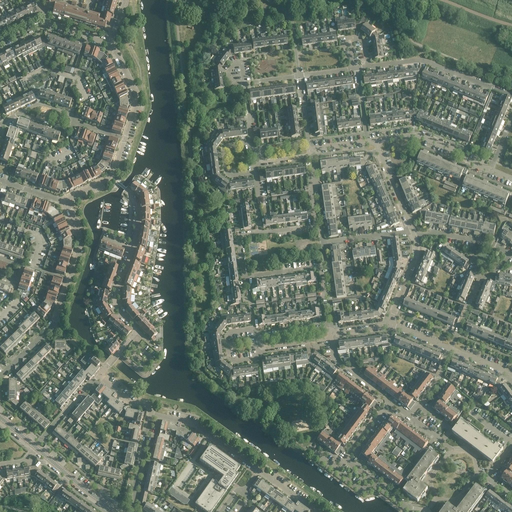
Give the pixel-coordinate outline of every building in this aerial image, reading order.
[(103,1),(101,7),(105,8),(103,13),(106,14),(108,15),(111,16),(113,16),(116,5),(111,4),(106,2),(103,1)] [(34,2),(32,3),(29,4),(30,7),(34,15),(39,12),(34,2)] [(53,13),(58,15),(63,16),(66,7),(56,4),(54,9),(53,13)] [(30,7),(27,9),(26,6),(24,7),(29,17),(34,15),(30,7)] [(23,17),(26,16),(27,19),(29,18),(29,17),(24,7),(19,9),(23,17)] [(75,20),(76,15),(78,10),(66,7),(63,16),(75,20)] [(19,22),(21,21),(20,18),(23,17),(19,9),(14,12),(19,22)] [(13,10),(8,12),(9,14),(13,22),(16,20),(17,23),(19,22),(14,12),(13,10)] [(86,23),(87,18),(89,13),(78,10),(76,15),(75,20),(86,23)] [(98,21),(98,20),(100,16),(89,13),(87,18),(86,23),(97,26),(98,21)] [(10,27),(12,26),(10,23),(13,22),(9,14),(4,16),(10,27)] [(0,20),(3,27),(6,25),(8,28),(10,27),(4,16),(0,18),(0,20)] [(340,18),(335,19),(336,21),(337,30),(338,30),(338,31),(344,30),(343,22),(343,20),(342,20),(341,20),(340,18)] [(103,22),(98,20),(98,21),(97,26),(105,29),(106,23),(103,22)] [(360,22),(355,23),(355,20),(349,21),(350,30),(359,29),(360,22)] [(365,25),(362,24),(360,22),(359,29),(365,34),(371,27),(366,23),(365,25)] [(378,36),(374,33),(376,30),(371,27),(365,34),(372,39),(378,36)] [(44,40),(45,46),(52,49),(56,38),(50,36),(49,41),(44,40)] [(382,46),(382,41),(379,41),(378,36),(372,39),(374,48),(382,46)] [(45,46),(44,40),(40,42),(38,37),(33,40),(38,50),(45,46)] [(52,49),(54,50),(55,47),(58,48),(61,40),(56,38),(52,49)] [(67,38),(65,38),(64,41),(61,40),(58,48),(63,50),(67,38)] [(71,43),(68,42),(69,39),(67,38),(63,50),(62,52),(68,54),(71,43)] [(33,52),(28,42),(25,43),(24,40),(22,41),(28,55),(33,52)] [(38,50),(33,40),(28,42),(33,52),(38,50)] [(28,55),(22,41),(20,42),(21,45),(18,47),(22,55),(23,57),(28,55)] [(78,42),(75,41),(74,44),(71,43),(68,54),(73,56),(74,53),(78,42)] [(82,47),(79,46),(80,43),(78,42),(74,53),(79,55),(82,47)] [(18,47),(15,48),(14,45),(12,46),(17,57),(22,55),(18,47)] [(238,45),(233,45),(233,48),(228,49),(231,55),(240,53),(238,45)] [(12,46),(10,47),(11,50),(8,52),(12,59),(17,57),(12,46)] [(95,49),(91,48),(88,57),(87,59),(92,61),(92,58),(95,49)] [(228,49),(224,53),(222,51),(219,56),(226,62),(231,55),(228,49)] [(8,52),(5,53),(4,50),(2,51),(7,62),(12,59),(8,52)] [(0,65),(2,64),(4,67),(9,65),(7,62),(2,51),(0,52),(1,55),(0,55),(0,65)] [(100,51),(97,60),(99,62),(105,56),(103,54),(103,52),(100,51)] [(111,61),(109,57),(107,58),(105,56),(99,62),(102,65),(111,61)] [(219,56),(215,61),(217,63),(214,67),(221,69),(226,62),(219,56)] [(111,61),(102,65),(99,66),(100,69),(103,67),(104,69),(113,65),(111,61)] [(113,65),(104,69),(106,73),(115,69),(113,65)] [(409,71),(410,81),(416,80),(416,77),(418,77),(419,69),(415,70),(414,66),(412,66),(412,70),(409,71)] [(214,67),(215,72),(212,73),(213,78),(222,77),(221,69),(214,67)] [(428,68),(426,67),(421,78),(427,80),(430,73),(427,72),(428,68)] [(104,74),(106,79),(108,78),(117,74),(115,69),(106,73),(104,74)] [(434,71),(433,74),(430,73),(427,80),(432,83),(436,72),(434,71)] [(437,76),(439,73),(436,72),(432,83),(437,85),(440,78),(437,76)] [(117,74),(108,78),(106,79),(108,84),(119,78),(117,74)] [(445,75),(443,79),(440,78),(437,85),(443,87),(447,76),(445,75)] [(448,81),(449,77),(447,76),(443,87),(442,89),(447,91),(448,89),(451,82),(448,81)] [(352,77),(346,78),(347,86),(351,85),(351,89),(353,89),(355,89),(355,85),(353,85),(352,77)] [(121,83),(119,78),(108,84),(110,88),(121,83)] [(455,80),(454,83),(451,82),(448,89),(453,91),(457,81),(455,80)] [(458,85),(460,81),(457,81),(453,91),(458,93),(461,86),(458,85)] [(123,87),(121,83),(110,88),(112,92),(115,91),(123,87)] [(466,84),(464,87),(461,86),(458,93),(464,95),(468,85),(466,84)] [(468,85),(464,95),(463,98),(468,100),(472,91),(469,89),(470,86),(468,85)] [(115,91),(117,95),(126,91),(123,87),(115,91)] [(46,91),(43,99),(48,101),(51,93),(52,90),(47,88),(46,91)] [(476,88),(475,92),(472,91),(468,100),(473,102),(479,89),(476,88)] [(479,94),(481,90),(479,89),(473,102),(478,104),(482,95),(479,94)] [(119,100),(128,96),(126,91),(117,95),(119,100)] [(31,103),(35,100),(32,93),(27,95),(31,103)] [(478,104),(484,107),(489,94),(487,93),(485,96),(482,95),(478,104)] [(22,97),(26,105),(31,103),(27,95),(22,97)] [(509,105),(511,99),(502,95),(500,101),(502,102),(509,105)] [(17,100),(21,108),(26,105),(22,97),(17,100)] [(12,102),(16,110),(21,108),(17,100),(12,102)] [(497,106),(500,107),(507,110),(509,105),(502,102),(500,101),(499,101),(497,106)] [(7,105),(11,112),(16,110),(12,102),(7,105)] [(2,107),(6,115),(11,112),(7,105),(2,107)] [(118,107),(117,111),(118,112),(127,115),(129,110),(120,107),(118,107)] [(498,112),(505,115),(507,110),(500,107),(498,112)] [(413,112),(404,113),(405,121),(413,120),(414,112),(415,109),(413,109),(413,112)] [(97,114),(94,122),(99,124),(102,115),(103,113),(98,111),(97,114)] [(117,111),(115,116),(117,117),(126,120),(127,115),(118,112),(117,111)] [(413,120),(421,123),(425,114),(420,111),(419,114),(414,112),(413,120)] [(505,115),(498,112),(495,111),(493,116),(503,120),(505,115)] [(425,114),(421,123),(426,125),(429,118),(427,117),(428,113),(426,112),(425,114)] [(115,116),(113,121),(115,122),(124,125),(126,120),(117,117),(115,116)] [(426,125),(432,127),(435,118),(430,116),(429,118),(426,125)] [(491,122),(501,126),(503,120),(493,116),(491,121),(491,122)] [(432,127),(437,129),(441,120),(438,119),(438,117),(436,117),(435,118),(432,127)] [(29,123),(19,120),(16,128),(27,131),(28,127),(29,123)] [(437,129),(442,132),(447,121),(445,120),(444,122),(441,120),(437,129)] [(448,134),(450,127),(451,125),(448,123),(449,122),(447,121),(442,132),(448,134)] [(489,127),(491,128),(499,131),(501,126),(491,122),(489,127)] [(122,129),(113,126),(112,126),(110,131),(121,135),(122,129)] [(315,134),(317,134),(317,137),(326,136),(325,127),(315,128),(315,134)] [(453,136),(456,129),(450,127),(448,134),(453,136)] [(6,139),(10,140),(14,142),(18,131),(10,128),(6,139)] [(489,133),(496,136),(499,131),(491,128),(489,133)] [(71,137),(78,140),(81,131),(77,129),(76,133),(73,132),(71,137)] [(458,138),(461,131),(456,129),(453,136),(458,138)] [(223,140),(223,139),(229,138),(228,130),(218,131),(218,132),(223,140)] [(78,140),(78,142),(82,144),(83,141),(86,132),(81,131),(78,140)] [(463,140),(466,133),(461,131),(458,138),(463,140)] [(463,140),(469,142),(473,133),(467,131),(466,133),(463,140)] [(91,134),(86,132),(83,141),(88,143),(91,134)] [(213,139),(219,144),(223,140),(218,132),(213,139)] [(487,132),(485,138),(487,139),(494,142),(496,136),(489,133),(487,132)] [(88,143),(87,145),(92,146),(92,145),(95,136),(91,134),(88,143)] [(117,145),(119,140),(107,137),(106,141),(117,145)] [(207,147),(216,149),(219,144),(213,139),(211,138),(207,142),(209,144),(207,146),(207,147)] [(483,143),(485,144),(492,147),(494,142),(487,139),(485,138),(483,143)] [(117,145),(106,141),(104,146),(115,150),(117,145)] [(483,149),(490,152),(492,147),(485,144),(483,149)] [(114,155),(115,150),(104,146),(102,151),(114,155)] [(216,155),(216,149),(207,147),(208,156),(216,155)] [(112,160),(114,155),(102,151),(100,156),(101,156),(112,160)] [(464,171),(430,157),(421,153),(417,163),(460,180),(464,171)] [(219,170),(218,162),(216,155),(208,156),(209,164),(210,171),(219,170)] [(112,160),(101,156),(100,156),(99,160),(102,161),(110,164),(112,160)] [(361,160),(360,157),(354,157),(356,167),(362,166),(364,166),(367,162),(364,160),(361,160)] [(102,161),(99,164),(105,170),(107,168),(109,169),(110,164),(102,161)] [(372,167),(371,164),(368,162),(365,166),(366,169),(368,174),(377,171),(375,165),(372,167)] [(101,175),(105,174),(104,172),(105,170),(99,164),(97,167),(101,175)] [(97,167),(92,169),(96,178),(101,175),(97,167)] [(92,180),(96,178),(92,169),(88,171),(92,180)] [(219,176),(219,170),(210,171),(212,180),(219,176)] [(84,173),(88,182),(92,180),(88,171),(84,173)] [(367,181),(380,176),(377,171),(368,174),(370,177),(366,179),(367,181)] [(78,173),(73,176),(74,177),(74,178),(79,186),(83,184),(79,176),(78,173)] [(79,176),(83,184),(88,182),(84,173),(79,176)] [(42,175),(38,186),(43,187),(46,178),(47,176),(42,175)] [(219,186),(224,180),(219,176),(212,180),(219,186)] [(373,185),(382,181),(380,176),(367,181),(368,183),(372,182),(373,185)] [(74,177),(70,179),(70,180),(74,189),(79,186),(74,178),(74,177)] [(408,177),(399,181),(401,187),(414,182),(413,179),(409,181),(408,177)] [(505,204),(508,197),(509,195),(466,177),(463,187),(505,204)] [(66,182),(70,191),(74,189),(70,180),(66,182)] [(135,192),(140,186),(142,184),(137,180),(135,183),(132,181),(128,187),(135,192)] [(219,186),(218,188),(226,194),(227,192),(229,183),(224,180),(219,186)] [(384,186),(382,181),(373,185),(374,188),(371,189),(372,191),(384,186)] [(235,182),(229,183),(227,192),(236,191),(235,182)] [(411,185),(415,184),(414,182),(401,187),(404,192),(413,188),(411,185)] [(140,186),(135,192),(140,196),(148,191),(149,191),(148,189),(147,191),(145,189),(146,187),(142,184),(140,186)] [(386,192),(384,186),(372,191),(373,194),(376,192),(377,195),(386,192)] [(413,188),(404,192),(406,197),(418,192),(417,190),(414,191),(413,188)] [(140,196),(141,202),(149,201),(148,191),(140,196)] [(376,202),(388,197),(386,192),(377,195),(378,198),(375,200),(376,202)] [(406,197),(408,202),(417,199),(416,196),(419,194),(418,192),(406,197)] [(2,203),(4,202),(9,204),(12,195),(7,193),(6,197),(0,200),(2,203)] [(15,205),(18,197),(12,195),(9,204),(15,205)] [(20,207),(23,199),(18,197),(15,205),(20,207)] [(376,202),(374,203),(375,205),(377,204),(380,203),(382,206),(391,202),(388,197),(376,202)] [(23,199),(20,207),(25,209),(27,209),(28,205),(30,201),(23,199)] [(417,199),(408,202),(410,208),(422,203),(422,200),(418,202),(417,199)] [(29,211),(34,212),(34,210),(37,201),(33,200),(29,211)] [(41,202),(38,211),(38,214),(42,215),(46,204),(41,202)] [(379,207),(381,212),(393,207),(391,202),(382,206),(379,207)] [(410,208),(412,213),(421,209),(420,206),(423,205),(422,203),(410,208)] [(46,217),(47,214),(50,205),(46,204),(42,215),(46,217)] [(47,214),(50,217),(55,210),(54,209),(54,207),(50,205),(47,214)] [(386,216),(395,213),(393,207),(381,212),(380,213),(381,215),(385,213),(386,216)] [(419,211),(421,216),(426,217),(424,222),(430,223),(432,213),(426,212),(425,209),(419,211)] [(55,210),(50,217),(53,219),(61,215),(59,211),(57,212),(55,210)] [(300,213),(301,222),(305,221),(307,220),(307,219),(310,218),(309,212),(300,213)] [(384,221),(385,223),(397,218),(395,213),(386,216),(387,220),(384,221)] [(432,227),(433,223),(436,224),(438,214),(432,213),(430,223),(430,226),(432,227)] [(53,219),(55,223),(63,219),(61,215),(53,219)] [(447,226),(449,217),(443,215),(441,229),(443,229),(444,226),(447,226)] [(451,217),(449,226),(452,227),(451,231),(454,231),(456,218),(457,216),(456,216),(455,218),(451,217)] [(271,225),(270,217),(264,218),(265,224),(263,224),(263,227),(270,226),(269,225),(271,225)] [(397,218),(385,223),(380,225),(381,227),(389,224),(390,227),(399,223),(397,218)] [(454,231),(456,232),(457,228),(460,229),(462,219),(456,218),(454,231)] [(57,227),(65,223),(63,219),(55,223),(57,227)] [(465,233),(467,234),(468,230),(471,231),(473,221),(468,220),(465,233)] [(476,235),(479,236),(479,232),(482,233),(484,223),(479,222),(476,235)] [(67,228),(65,223),(57,227),(59,232),(67,228)] [(487,238),(490,238),(490,235),(494,235),(496,226),(490,225),(487,238)] [(61,236),(69,232),(67,228),(59,232),(61,236)] [(501,231),(499,237),(500,238),(503,240),(501,243),(503,244),(511,233),(506,230),(504,233),(501,231)] [(72,236),(69,232),(61,236),(63,240),(72,236)] [(510,244),(511,241),(511,233),(503,244),(505,245),(507,242),(510,244)] [(104,242),(102,242),(100,241),(98,247),(99,247),(99,249),(104,252),(108,243),(104,241),(104,242)] [(138,241),(137,247),(145,248),(144,249),(147,250),(150,251),(151,248),(149,248),(149,242),(147,242),(138,241)] [(104,252),(110,254),(113,246),(111,245),(112,244),(108,243),(104,252)] [(3,244),(0,252),(5,254),(8,246),(3,244)] [(8,246),(5,254),(10,256),(13,247),(8,246)] [(110,254),(116,256),(119,248),(113,246),(110,254)] [(13,247),(10,256),(16,258),(18,249),(13,247)] [(71,255),(73,250),(64,247),(64,248),(62,252),(71,255)] [(441,252),(449,258),(454,251),(449,247),(448,249),(445,247),(441,252)] [(119,248),(116,256),(121,258),(124,250),(119,248)] [(137,248),(136,251),(135,254),(143,256),(145,255),(146,252),(145,251),(145,250),(137,248)] [(18,249),(16,258),(23,260),(24,256),(22,256),(24,251),(18,249)] [(449,258),(447,260),(452,263),(454,261),(459,254),(454,251),(449,258)] [(432,261),(435,253),(432,252),(431,254),(426,252),(425,254),(425,253),(423,257),(432,261)] [(135,254),(133,260),(138,261),(137,262),(144,265),(146,257),(143,256),(135,254)] [(459,254),(454,261),(459,265),(464,258),(459,254)] [(394,266),(401,267),(400,263),(402,263),(401,260),(402,260),(402,256),(393,258),(394,266)] [(423,257),(422,261),(422,263),(429,266),(432,261),(423,257)] [(469,261),(464,258),(459,265),(467,270),(470,265),(468,263),(469,261)] [(133,262),(131,266),(131,267),(138,270),(141,265),(133,262)] [(427,272),(429,266),(422,263),(419,268),(427,272)] [(106,268),(106,269),(108,270),(116,273),(118,267),(110,264),(108,269),(106,268)] [(391,274),(399,278),(401,274),(400,274),(401,272),(399,271),(401,267),(394,266),(391,274)] [(32,277),(34,272),(34,270),(25,267),(23,274),(32,277)] [(57,267),(55,272),(64,275),(66,270),(57,267)] [(129,269),(127,273),(136,276),(138,277),(140,271),(138,270),(131,267),(130,270),(129,269)] [(425,277),(427,272),(419,268),(417,274),(425,277)] [(108,270),(106,276),(115,279),(116,275),(115,275),(116,273),(108,270)] [(472,283),(474,278),(472,277),(474,274),(467,272),(464,280),(472,283)] [(126,279),(134,282),(136,276),(127,273),(126,277),(127,277),(126,279)] [(317,281),(316,277),(313,278),(313,274),(306,274),(308,283),(317,281)] [(388,280),(396,283),(397,281),(398,281),(399,278),(391,274),(388,280)] [(417,274),(416,276),(415,276),(413,282),(419,285),(420,282),(422,283),(425,277),(417,274)] [(495,282),(494,282),(495,284),(504,286),(506,275),(500,274),(500,276),(496,275),(495,282)] [(106,276),(104,281),(111,284),(112,282),(113,283),(115,279),(106,276)] [(238,280),(238,276),(228,277),(230,286),(236,285),(236,282),(238,282),(237,280),(238,280)] [(132,288),(134,282),(126,279),(124,285),(132,288)] [(394,289),(396,283),(388,280),(386,285),(394,289)] [(464,280),(462,286),(469,289),(472,283),(464,280)] [(485,282),(482,288),(490,291),(492,292),(495,284),(494,282),(487,280),(486,283),(485,282)] [(104,281),(101,287),(109,290),(111,284),(104,281)] [(260,289),(259,281),(253,282),(253,286),(250,286),(251,290),(260,289)] [(12,289),(14,286),(7,283),(4,292),(9,294),(10,289),(12,289)] [(26,294),(27,291),(29,287),(20,284),(17,291),(20,292),(19,295),(21,296),(22,293),(26,294)] [(237,289),(236,285),(230,286),(227,287),(228,292),(230,292),(231,296),(240,294),(240,290),(239,290),(238,288),(237,289)] [(391,294),(394,289),(386,285),(384,285),(382,290),(391,294)] [(60,289),(51,286),(49,291),(58,294),(60,289)] [(462,286),(459,292),(467,295),(469,289),(462,286)] [(480,293),(488,297),(490,291),(482,288),(480,293)] [(389,299),(391,294),(382,290),(380,296),(389,299)] [(459,292),(456,300),(462,303),(463,300),(465,300),(467,295),(459,292)] [(489,297),(488,297),(480,293),(478,299),(485,302),(487,303),(489,297)] [(130,303),(131,295),(123,294),(122,300),(124,300),(123,305),(130,303)] [(240,294),(231,296),(228,296),(229,302),(232,302),(232,305),(239,304),(238,301),(240,300),(240,298),(241,298),(240,294)] [(379,295),(377,301),(379,302),(387,305),(389,299),(380,296),(379,295)] [(107,298),(99,296),(97,306),(106,304),(107,298)] [(403,306),(409,308),(412,300),(406,298),(403,306)] [(476,308),(482,311),(485,302),(478,299),(475,305),(477,305),(476,308)] [(409,308),(414,310),(417,303),(412,300),(409,308)] [(46,301),(45,301),(43,304),(49,309),(51,307),(53,308),(55,304),(46,301)] [(376,310),(380,316),(383,310),(384,311),(387,305),(379,302),(376,310)] [(129,315),(136,310),(130,304),(130,303),(123,305),(123,306),(127,310),(125,311),(129,315)] [(414,310),(420,313),(423,305),(417,303),(414,310)] [(47,314),(50,310),(49,309),(43,304),(40,308),(47,314)] [(97,306),(102,314),(109,309),(106,304),(97,306)] [(420,313),(425,315),(428,307),(423,305),(420,313)] [(434,309),(428,307),(425,315),(431,317),(434,309)] [(40,308),(36,311),(43,318),(47,314),(40,308)] [(102,314),(105,319),(112,315),(109,309),(102,314)] [(319,318),(318,313),(321,313),(320,309),(311,310),(312,318),(319,318)] [(440,312),(434,309),(431,317),(437,319),(440,312)] [(129,315),(133,320),(140,315),(136,310),(129,315)] [(380,316),(376,310),(367,311),(368,319),(374,319),(374,317),(380,316)] [(40,319),(33,312),(29,316),(36,323),(40,319)] [(440,312),(437,319),(442,322),(445,314),(440,312)] [(232,324),(231,316),(231,314),(221,316),(222,317),(227,325),(232,324)] [(451,316),(445,314),(442,322),(448,324),(451,316)] [(36,323),(29,316),(25,320),(32,326),(36,323)] [(113,316),(107,322),(110,324),(108,326),(110,328),(112,326),(117,320),(113,316)] [(140,316),(134,321),(138,326),(145,320),(146,319),(144,317),(143,318),(140,316)] [(451,316),(448,324),(453,326),(455,321),(457,322),(459,319),(451,316)] [(226,325),(227,325),(222,317),(216,325),(223,330),(226,325)] [(145,320),(138,326),(140,327),(139,328),(142,331),(149,324),(151,322),(151,321),(149,323),(146,319),(145,320)] [(21,324),(28,330),(32,326),(25,320),(21,324)] [(112,326),(117,330),(122,324),(117,320),(112,326)] [(149,324),(142,331),(145,334),(146,333),(147,335),(153,329),(154,328),(151,324),(152,322),(151,322),(149,324)] [(467,326),(466,331),(471,334),(474,326),(467,323),(465,326),(467,326)] [(21,324),(17,328),(19,329),(24,334),(28,330),(21,324)] [(117,330),(121,334),(126,327),(122,324),(117,330)] [(210,332),(219,335),(223,330),(216,325),(210,332)] [(477,336),(480,328),(474,326),(471,334),(477,336)] [(121,334),(126,338),(131,332),(126,327),(121,334)] [(482,338),(485,330),(480,328),(477,336),(482,338)] [(22,340),(26,336),(24,334),(19,329),(15,333),(22,340)] [(147,335),(153,341),(155,339),(154,337),(157,333),(153,329),(147,335)] [(488,340),(491,333),(485,330),(482,338),(488,340)] [(219,335),(210,332),(208,332),(210,342),(212,342),(220,341),(219,335)] [(15,333),(11,337),(18,343),(22,340),(15,333)] [(493,343),(497,335),(491,333),(488,340),(493,343)] [(499,345),(502,337),(497,335),(493,343),(499,345)] [(381,337),(382,345),(382,348),(390,347),(391,344),(391,337),(387,338),(387,336),(381,337)] [(11,337),(7,341),(14,347),(18,343),(11,337)] [(391,344),(399,347),(402,340),(397,337),(396,339),(391,337),(391,344)] [(505,347),(508,340),(502,337),(499,345),(505,347)] [(109,345),(116,351),(119,348),(118,347),(119,345),(113,340),(111,339),(107,343),(109,345)] [(402,340),(399,347),(405,350),(408,342),(402,340)] [(7,341),(4,345),(10,351),(14,347),(7,341)] [(60,341),(55,341),(54,346),(48,346),(52,350),(60,350),(60,341)] [(68,352),(70,349),(68,347),(66,345),(66,341),(60,341),(60,350),(66,350),(68,352)] [(214,357),(222,356),(221,348),(220,341),(212,342),(213,349),(214,357)] [(337,348),(338,351),(346,350),(345,342),(339,342),(339,348),(337,348)] [(410,352),(413,344),(408,342),(405,350),(410,352)] [(48,346),(46,343),(42,347),(48,354),(52,350),(48,346)] [(416,354),(419,346),(413,344),(410,352),(416,354)] [(0,348),(6,355),(10,351),(4,345),(0,348)] [(105,349),(111,355),(113,353),(114,354),(116,351),(109,345),(105,349)] [(421,356),(424,349),(419,346),(416,354),(421,356)] [(44,357),(48,354),(42,347),(38,351),(44,357)] [(430,351),(424,349),(421,356),(427,359),(430,351)] [(40,361),(44,357),(38,351),(34,355),(40,361)] [(430,351),(427,359),(432,361),(436,353),(430,351)] [(307,353),(300,354),(302,366),(309,365),(310,361),(312,354),(307,355),(307,353)] [(436,353),(432,361),(440,364),(441,361),(439,360),(441,356),(436,353)] [(85,373),(88,376),(91,378),(100,368),(98,367),(100,364),(87,354),(80,361),(85,365),(88,362),(91,365),(85,373)] [(317,366),(322,359),(317,356),(316,357),(312,354),(310,361),(317,366)] [(34,355),(30,359),(32,360),(36,365),(40,361),(34,355)] [(215,366),(223,362),(222,356),(214,357),(215,366)] [(272,369),(271,357),(267,357),(267,358),(265,359),(265,360),(262,361),(263,370),(272,369)] [(322,370),(327,362),(324,360),(324,361),(322,359),(317,366),(315,369),(320,372),(322,370)] [(34,371),(38,367),(36,365),(32,360),(28,364),(34,371)] [(453,361),(451,365),(449,364),(448,367),(456,371),(459,363),(453,361)] [(223,362),(215,366),(222,372),(227,365),(223,362)] [(322,370),(327,373),(332,367),(330,366),(331,365),(327,362),(322,370)] [(461,373),(464,365),(459,363),(456,371),(461,373)] [(28,364),(24,368),(30,374),(34,371),(28,364)] [(232,369),(227,365),(222,372),(230,378),(232,369)] [(467,375),(470,367),(464,365),(461,373),(467,375)] [(332,367),(327,373),(325,376),(331,381),(335,376),(333,375),(337,370),(334,367),(333,368),(332,367)] [(472,377),(476,370),(470,367),(467,375),(472,377)] [(24,368),(20,372),(26,378),(30,374),(24,368)] [(239,377),(238,368),(232,369),(230,378),(239,377)] [(369,378),(376,369),(374,368),(372,370),(369,368),(364,375),(369,378)] [(369,378),(373,381),(378,375),(375,373),(377,370),(376,369),(369,378)] [(91,378),(88,376),(85,373),(82,370),(78,375),(84,380),(86,378),(89,380),(91,378)] [(478,380),(481,372),(476,370),(472,377),(478,380)] [(410,396),(412,397),(417,401),(433,379),(423,371),(421,374),(418,372),(416,375),(419,377),(417,380),(414,383),(412,381),(410,384),(412,386),(410,389),(413,391),(410,396)] [(26,378),(20,372),(16,376),(18,378),(22,382),(26,378)] [(484,382),(487,374),(481,372),(478,380),(484,382)] [(335,386),(337,387),(344,378),(340,374),(334,381),(337,383),(335,386)] [(373,381),(377,385),(384,376),(382,374),(381,377),(378,375),(373,381)] [(489,384),(492,377),(487,374),(484,382),(489,384)] [(78,375),(75,379),(82,385),(84,384),(82,383),(84,380),(78,375)] [(16,376),(12,380),(8,380),(7,385),(17,385),(17,380),(18,378),(16,376)] [(377,385),(381,388),(387,381),(384,379),(386,377),(384,376),(377,385)] [(498,379),(492,377),(489,384),(498,388),(502,382),(497,380),(498,379)] [(344,378),(337,387),(339,388),(341,390),(343,388),(348,381),(344,378)] [(71,383),(78,388),(80,386),(81,387),(82,385),(75,379),(71,383)] [(346,393),(353,384),(348,381),(343,388),(346,390),(344,392),(346,393)] [(381,388),(386,391),(393,382),(391,381),(389,383),(387,381),(381,388)] [(386,391),(390,395),(395,388),(393,386),(394,383),(393,382),(386,391)] [(498,388),(496,390),(501,396),(503,395),(510,390),(506,385),(505,386),(502,382),(498,388)] [(78,388),(71,383),(68,387),(75,394),(77,392),(75,391),(78,388)] [(349,392),(352,394),(357,387),(353,384),(346,393),(347,395),(349,392)] [(438,398),(441,400),(445,404),(449,400),(452,402),(454,399),(457,401),(459,398),(456,396),(459,393),(449,385),(438,398)] [(103,388),(101,386),(90,398),(94,402),(98,405),(101,401),(101,400),(102,398),(102,396),(100,395),(101,394),(109,401),(112,398),(115,394),(105,386),(103,388)] [(64,391),(70,397),(73,394),(74,395),(75,394),(68,387),(64,391)] [(353,399),(354,400),(361,391),(357,387),(352,394),(354,396),(353,399)] [(390,395),(394,398),(401,389),(400,387),(398,390),(395,388),(390,395)] [(399,401),(400,399),(404,394),(401,392),(403,390),(401,389),(394,398),(399,401)] [(507,400),(511,395),(511,392),(510,390),(503,395),(507,400)] [(61,395),(68,402),(70,400),(68,399),(70,397),(64,391),(61,395)] [(354,400),(353,402),(354,402),(355,402),(356,401),(358,399),(361,401),(362,399),(364,397),(366,394),(361,391),(354,400)] [(112,398),(109,401),(107,404),(111,407),(117,401),(114,399),(117,396),(115,394),(112,398)] [(369,407),(370,405),(374,400),(366,394),(364,397),(361,401),(369,407)] [(413,401),(408,397),(404,394),(400,399),(399,401),(407,408),(413,401)] [(67,403),(68,402),(61,395),(57,399),(63,405),(66,402),(67,403)] [(7,396),(7,402),(11,402),(16,406),(18,404),(16,402),(16,396),(7,396)] [(94,402),(90,398),(88,396),(86,399),(84,398),(83,399),(91,406),(94,402)] [(57,399),(53,403),(58,408),(61,410),(63,409),(61,407),(63,405),(57,399)] [(83,402),(81,405),(87,410),(91,406),(83,399),(82,401),(83,402)] [(372,409),(375,405),(377,403),(374,400),(370,405),(369,407),(372,409)] [(437,400),(433,406),(432,407),(435,410),(436,407),(440,403),(437,400)] [(117,401),(111,407),(115,411),(122,403),(120,402),(119,403),(117,401)] [(25,402),(19,409),(24,412),(29,405),(25,402)] [(123,410),(126,412),(126,409),(122,406),(123,404),(122,403),(115,411),(120,415),(123,410)] [(440,403),(436,407),(435,410),(452,423),(459,413),(456,410),(458,408),(456,405),(454,408),(450,406),(448,409),(440,403)] [(34,409),(29,405),(24,412),(28,416),(34,409)] [(77,406),(76,407),(84,414),(87,410),(81,405),(79,407),(77,406)] [(354,411),(352,409),(350,412),(352,414),(348,420),(345,418),(344,419),(343,420),(346,422),(341,428),(339,426),(337,429),(339,431),(337,434),(340,437),(337,441),(344,446),(370,411),(363,406),(360,410),(357,408),(354,411)] [(76,410),(74,413),(80,418),(84,414),(76,407),(75,409),(76,410)] [(38,412),(34,409),(28,416),(32,419),(38,412)] [(138,431),(142,415),(139,415),(139,412),(126,409),(126,412),(125,417),(135,420),(134,425),(130,424),(128,429),(130,429),(138,431)] [(42,416),(38,412),(32,419),(36,423),(42,416)] [(72,418),(77,423),(80,418),(74,413),(72,415),(70,414),(69,416),(72,418)] [(391,415),(390,416),(386,422),(389,424),(391,421),(394,417),(391,415)] [(46,420),(42,416),(36,423),(40,427),(46,420)] [(394,417),(391,421),(389,424),(397,430),(394,433),(398,435),(396,438),(398,440),(400,437),(403,440),(406,442),(404,445),(407,447),(409,444),(415,448),(413,451),(415,453),(417,451),(421,453),(428,443),(394,417)] [(44,430),(50,423),(46,420),(40,427),(44,430)] [(461,439),(493,463),(503,449),(501,448),(497,446),(496,447),(479,433),(480,432),(469,424),(468,425),(461,420),(460,422),(459,423),(452,432),(461,439)] [(178,427),(179,427),(179,426),(180,427),(181,425),(165,421),(165,424),(162,423),(158,439),(164,440),(168,441),(169,436),(165,435),(166,430),(176,432),(178,427)] [(383,452),(384,450),(385,449),(382,447),(387,441),(389,443),(391,441),(389,439),(391,435),(388,433),(391,429),(384,423),(361,454),(368,459),(374,451),(378,453),(380,450),(383,452)] [(58,427),(52,433),(56,437),(62,430),(58,427)] [(141,432),(138,431),(130,429),(129,435),(131,435),(141,438),(142,436),(140,435),(141,432)] [(183,429),(181,437),(185,440),(190,433),(184,429),(183,429)] [(66,434),(62,430),(56,437),(60,441),(66,434)] [(339,446),(331,440),(333,437),(330,434),(332,432),(330,430),(328,432),(324,430),(317,440),(334,453),(339,446)] [(190,433),(185,440),(190,444),(195,437),(196,435),(194,434),(193,435),(190,433)] [(65,444),(71,437),(66,434),(60,441),(65,444)] [(74,441),(71,437),(65,444),(69,448),(74,441)] [(197,439),(195,437),(190,444),(194,447),(198,442),(200,438),(198,437),(197,439)] [(73,451),(79,444),(74,441),(69,448),(73,451)] [(79,453),(83,448),(79,444),(73,451),(77,455),(79,453)] [(83,448),(79,453),(83,457),(89,449),(84,446),(83,448)] [(238,475),(235,473),(236,472),(240,467),(210,446),(199,461),(200,461),(211,469),(212,470),(217,473),(212,480),(208,486),(207,487),(195,504),(203,510),(205,511),(211,511),(231,485),(238,475)] [(342,448),(340,446),(339,446),(334,453),(337,455),(342,448)] [(397,447),(392,453),(397,457),(402,451),(397,447)] [(83,457),(87,460),(93,453),(89,449),(83,457)] [(428,489),(424,486),(419,482),(439,457),(430,450),(407,480),(411,483),(409,485),(408,484),(403,491),(418,502),(428,489)] [(87,460),(91,464),(97,457),(93,453),(87,460)] [(150,456),(151,456),(151,459),(162,462),(163,457),(150,453),(150,456)] [(392,465),(389,463),(386,461),(388,458),(385,456),(383,459),(380,456),(378,459),(373,456),(368,463),(399,486),(406,476),(403,474),(405,471),(402,469),(400,472),(394,467),(396,465),(394,463),(392,465)] [(91,464),(95,467),(97,464),(101,460),(97,457),(91,464)] [(124,465),(122,466),(124,469),(129,466),(133,467),(134,461),(125,459),(124,465)] [(160,471),(161,465),(150,463),(149,466),(147,466),(147,468),(160,471)] [(95,467),(99,470),(97,475),(103,476),(105,467),(99,466),(97,464),(95,467)] [(35,467),(35,466),(26,468),(27,469),(23,469),(24,477),(32,476),(35,467)] [(43,475),(41,473),(41,472),(35,467),(32,476),(38,481),(43,475)] [(146,470),(148,471),(147,474),(158,477),(160,471),(147,468),(146,470)] [(0,471),(3,477),(5,480),(7,479),(13,479),(12,471),(8,471),(8,470),(0,471)] [(511,483),(511,482),(511,476),(506,472),(501,479),(510,486),(511,483)] [(144,480),(157,483),(158,477),(147,474),(147,478),(144,478),(144,480)] [(48,477),(47,476),(46,477),(43,475),(38,481),(43,484),(48,477)] [(52,481),(50,479),(50,478),(48,477),(43,484),(47,488),(52,481)] [(259,480),(260,478),(258,477),(256,480),(252,485),(257,488),(262,482),(259,480)] [(144,480),(143,482),(146,482),(145,486),(153,488),(156,488),(157,483),(144,480)] [(263,480),(262,482),(257,488),(261,492),(266,485),(263,483),(264,481),(263,480)] [(60,486),(56,483),(55,484),(52,481),(47,488),(50,490),(50,491),(54,494),(60,486)] [(270,485),(269,487),(266,485),(261,492),(265,495),(271,486),(270,485)] [(476,485),(456,511),(448,504),(441,511),(469,511),(485,492),(476,485)] [(142,489),(141,492),(142,492),(147,493),(151,494),(152,494),(153,492),(152,492),(153,488),(145,486),(144,490),(142,489)] [(272,489),(273,488),(271,486),(265,495),(270,498),(275,491),(272,489)] [(64,500),(69,494),(66,492),(67,491),(62,487),(56,496),(60,499),(61,498),(64,500)] [(279,492),(278,493),(275,491),(270,498),(274,501),(280,493),(279,492)] [(487,500),(486,502),(487,504),(494,494),(490,491),(485,498),(487,500)] [(281,495),(282,494),(280,493),(274,501),(279,504),(284,497),(281,495)] [(72,495),(72,496),(69,494),(64,500),(69,503),(74,496),(72,495)] [(489,505),(491,503),(493,505),(499,498),(494,494),(487,504),(489,505)] [(69,503),(68,505),(69,505),(70,506),(71,505),(73,507),(78,500),(75,498),(76,497),(74,496),(69,503)] [(287,498),(286,499),(284,497),(279,504),(283,507),(289,499),(287,498)] [(493,505),(492,507),(494,509),(496,510),(503,501),(499,498),(493,505)] [(290,502),(291,500),(289,499),(283,507),(287,510),(292,503),(290,502)] [(73,507),(76,509),(75,510),(76,510),(75,511),(74,511),(78,511),(77,511),(83,503),(82,501),(81,502),(78,500),(73,507)] [(502,511),(507,504),(503,501),(496,510),(498,511),(499,509),(502,511)] [(297,502),(295,505),(292,503),(287,510),(289,511),(293,511),(294,511),(299,504),(297,502)] [(78,511),(79,511),(80,511),(83,511),(87,507),(84,505),(85,504),(83,503),(77,511),(78,511)] [(145,511),(148,511),(152,507),(153,507),(155,505),(153,504),(151,506),(147,503),(141,511),(142,511),(144,511),(145,511)]
